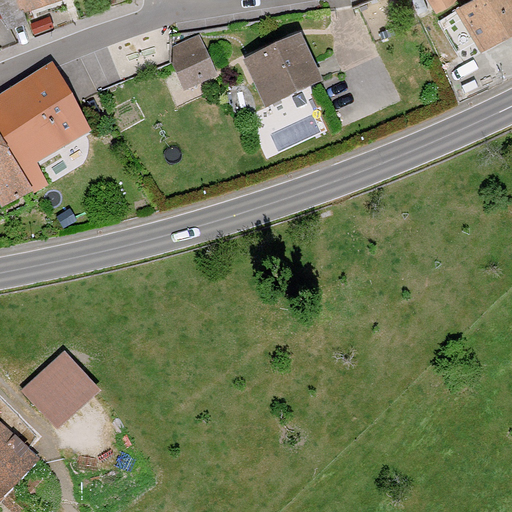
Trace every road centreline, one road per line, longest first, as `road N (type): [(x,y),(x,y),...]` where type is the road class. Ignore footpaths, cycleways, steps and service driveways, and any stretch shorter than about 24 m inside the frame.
road 1 (primary): [(0,274),(175,235),(348,178),(511,108)]
road 2 (residential): [(175,13),(51,46),(0,72)]
